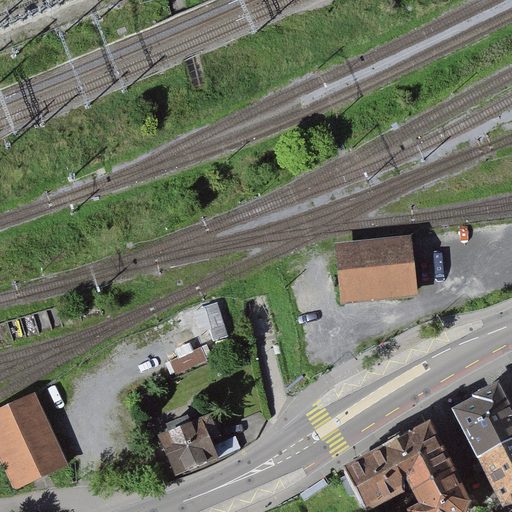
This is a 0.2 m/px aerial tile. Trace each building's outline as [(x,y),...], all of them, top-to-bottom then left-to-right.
[(335,250),(342,310),(418,302),(412,242),(335,250)] [(206,318),(212,343),(228,338),(222,314),(206,318)] [(12,487),(62,464),(30,394),(0,407),(0,460),(1,464),(12,487)] [(511,511),(511,417),(499,394),(451,421),(502,511),(511,511)] [(155,440),(171,480),(214,462),(208,449),(216,445),(205,419),(155,440)] [(471,511),(429,431),(343,474),(361,511),(380,511),(410,498),(416,511),(471,511)]
